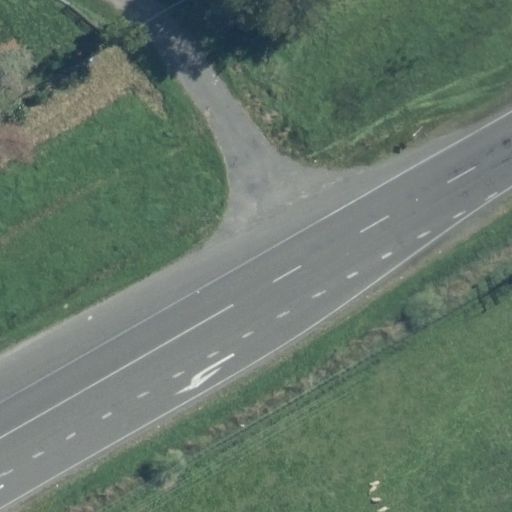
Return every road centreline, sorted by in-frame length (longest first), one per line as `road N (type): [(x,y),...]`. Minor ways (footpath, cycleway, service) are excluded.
road 1 (primary): [(300,267),(303,295),(169,391),(0,495)]
road 2 (primary): [(300,267),(0,439)]
road 3 (primary): [(511,146),(300,267)]
